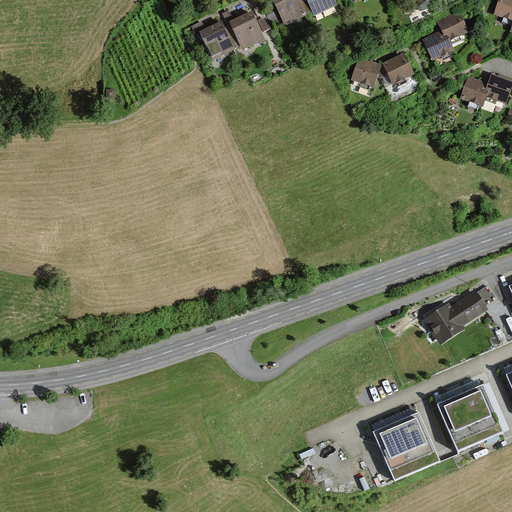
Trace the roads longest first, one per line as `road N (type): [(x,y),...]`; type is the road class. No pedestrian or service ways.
road 1 (residential): [(228,331),(245,365),(270,370),(331,332),(511,259)]
road 2 (secondary): [(228,331),(511,232)]
road 3 (track): [(0,127),(129,116),(198,68),(182,31)]
road 4 (secondary): [(0,385),(81,376),(228,331)]
road 5 (residential): [(511,354),(325,441)]
